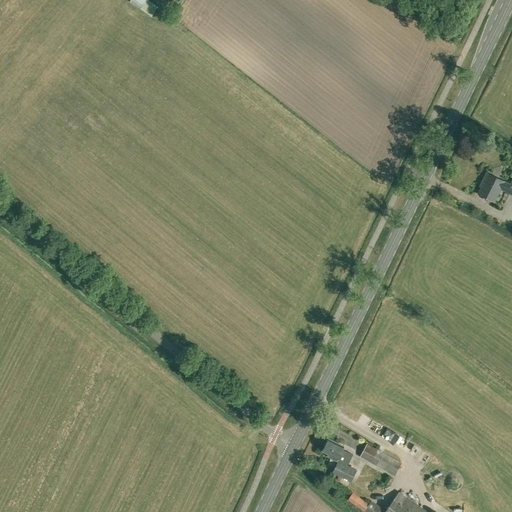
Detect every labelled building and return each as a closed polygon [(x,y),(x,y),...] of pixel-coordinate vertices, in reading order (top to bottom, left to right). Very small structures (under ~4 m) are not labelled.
[(511,182),(511,184),(486,172),(480,186),(482,187),(478,193),(494,201),(500,189),(511,194),(511,182)] [(232,382),(227,377),(223,381),(229,386),(232,382)] [(356,418),(359,422),(366,415),(363,411),(356,418)] [(374,430),(386,436),(390,427),(379,422),(374,430)] [(350,481),(356,469),(348,465),(353,455),(342,449),(344,446),(329,438),(322,451),(329,454),(328,456),(338,461),(332,472),(350,481)] [(405,449),(418,456),(422,448),(409,442),(405,449)] [(381,451),(367,443),(360,456),(374,464),(381,451)] [(402,462),(381,451),(374,464),(395,476),(402,462)] [(428,511),(399,492),(390,505),(399,511),(428,511)] [(369,504),(353,493),(348,499),(363,510),(369,504)] [(369,504),(363,510),(364,510),(366,511),(370,511),(376,504),(371,500),(369,504)]
